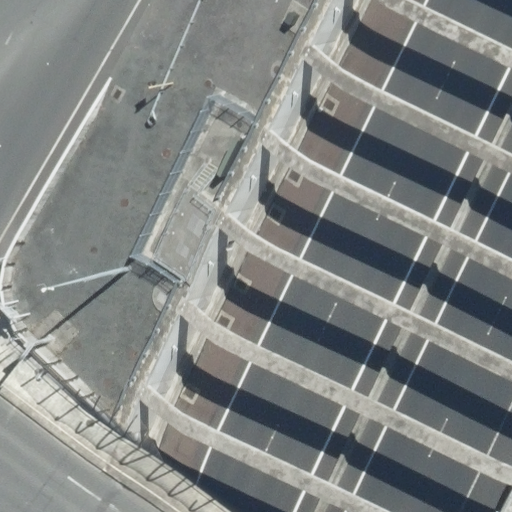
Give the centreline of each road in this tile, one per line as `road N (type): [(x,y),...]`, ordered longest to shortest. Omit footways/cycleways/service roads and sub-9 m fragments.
road 1 (motorway): [(211,511),(458,0)]
road 2 (motorway): [(511,301),(408,511)]
road 3 (motorway): [(0,167),(107,0)]
